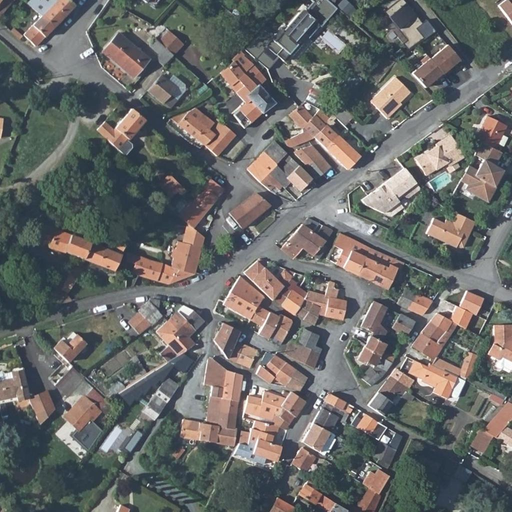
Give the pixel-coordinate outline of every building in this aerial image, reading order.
[(1,0),(0,2),(0,17),(13,0),(1,0)] [(39,0),(31,0),(28,4),(42,17),(44,14),(55,26),(75,5),(72,2),(73,0),(58,0),(57,1),(55,0),(41,0),(41,1),(39,0)] [(244,49),(246,51),(267,69),(277,58),(283,61),(305,35),(308,37),(337,9),(327,0),(309,0),(312,2),(287,35),(292,40),(288,44),(281,37),(274,42),(261,29),(244,49)] [(403,44),(409,51),(418,44),(424,39),(416,29),(422,24),(402,0),(398,0),(383,13),(407,41),(403,44)] [(511,0),(502,0),(497,4),(511,24),(511,0)] [(42,17),(24,36),(34,44),(36,46),(38,44),(55,26),(44,14),(42,17)] [(435,31),(426,20),(422,24),(416,29),(424,39),(435,31)] [(168,32),(158,42),(166,49),(172,55),(182,44),(168,32)] [(118,34),(103,50),(120,65),(119,66),(133,78),(148,59),(118,34)] [(155,39),(149,46),(160,56),(166,49),(158,42),(155,39)] [(443,76),(444,77),(451,72),(449,69),(459,61),(447,46),(430,60),(443,76)] [(242,47),(231,59),(232,60),(249,79),(235,92),(245,102),(245,103),(249,99),(260,112),(261,111),(262,112),(272,103),(256,85),(263,78),(252,63),(243,55),(246,51),(244,49),(242,47)] [(160,56),(156,60),(163,66),(172,55),(166,49),(160,56)] [(411,74),(424,88),(435,79),(437,82),(443,76),(430,60),(427,56),(420,62),(423,64),(411,74)] [(225,67),(218,74),(235,92),(249,79),(232,60),(225,67)] [(161,74),(147,90),(163,104),(164,103),(170,108),(177,100),(171,95),(176,88),(161,74)] [(398,107),(396,105),(399,102),(409,92),(395,77),(370,101),(386,118),(398,107)] [(204,84),(198,90),(202,95),(208,88),(204,84)] [(287,92),(276,100),(288,114),(299,105),(287,92)] [(245,102),(235,112),(231,114),(244,128),(260,112),(249,99),(245,103),(245,102)] [(299,105),(288,114),(301,130),(303,128),(306,131),(313,138),(324,126),(323,125),(314,117),(311,118),(299,105)] [(104,122),(97,130),(121,152),(130,142),(128,140),(144,120),(132,109),(114,130),(104,122)] [(178,116),(171,119),(204,144),(215,134),(214,133),(187,112),(178,116)] [(324,126),(313,138),(347,169),(359,157),(337,136),(336,137),(328,130),(334,123),(332,121),(335,118),(332,114),(323,125),(324,126)] [(487,116),(475,140),(480,142),(494,149),(505,125),(487,116)] [(279,121),(272,126),(283,141),(290,136),(279,121)] [(215,134),(204,144),(216,155),(235,135),(235,134),(225,125),(223,123),(214,133),(215,134)] [(306,131),(291,137),(296,145),(313,138),(306,131)] [(449,135),(434,144),(435,146),(414,159),(424,175),(443,163),(445,162),(447,165),(454,161),(462,156),(449,135)] [(290,136),(283,141),(285,145),(288,147),(292,147),(296,145),(291,137),(290,136)] [(275,142),(264,152),(274,163),(285,152),(275,142)] [(494,149),(480,142),(473,155),(482,160),(476,171),(467,166),(459,180),(466,185),(464,189),(486,202),(495,187),(493,187),(494,185),(492,184),(495,178),(497,179),(502,171),(493,166),(501,153),(494,149)] [(302,148),(301,149),(305,153),(312,161),(322,173),(329,167),(312,147),(309,150),(307,148),(306,147),(304,147),(302,148)] [(274,163),(264,152),(247,169),(265,186),(269,191),(274,186),(278,190),(282,186),(278,182),(267,172),(275,164),(274,163)] [(306,166),(305,167),(315,180),(322,173),(312,161),(306,166)] [(457,167),(454,161),(447,165),(445,162),(443,163),(448,172),(457,167)] [(275,164),(267,172),(278,182),(285,175),(275,164)] [(298,165),(286,177),(299,190),(310,179),(298,165)] [(420,188),(403,168),(383,183),(397,200),(401,196),(408,197),(420,188)] [(78,170),(71,180),(75,183),(82,173),(78,170)] [(170,175),(159,184),(171,197),(178,191),(182,195),(187,191),(170,175)] [(210,179),(204,186),(217,196),(223,188),(210,179)] [(397,200),(383,183),(360,199),(364,204),(390,216),(402,207),(397,200)] [(159,184),(149,192),(161,205),(171,197),(159,184)] [(204,186),(179,217),(188,224),(193,228),(217,196),(204,186)] [(229,214),(240,227),(270,205),(256,193),(229,214)] [(473,222),(455,213),(450,223),(444,219),(442,223),(431,218),(424,233),(454,247),(455,245),(461,248),(473,222)] [(308,218),(281,248),(293,258),(301,248),(312,233),(318,223),(308,218)] [(39,222),(27,239),(65,253),(66,252),(113,270),(120,257),(123,258),(124,255),(122,254),(122,253),(39,222)] [(182,243),(201,247),(204,237),(193,228),(188,224),(182,243)] [(312,233),(301,248),(312,257),(314,255),(318,258),(323,251),(323,250),(325,247),(322,245),(332,230),(323,225),(315,235),(312,233)] [(339,234),(332,247),(341,252),(335,264),(357,275),(369,248),(339,234)] [(132,273),(167,283),(194,275),(201,247),(182,243),(179,242),(176,249),(174,250),(172,256),(175,258),(172,267),(164,263),(138,255),(132,273)] [(369,248),(357,275),(369,280),(376,264),(387,269),(393,258),(369,248)] [(276,280),(257,261),(244,272),(272,299),(273,298),(283,286),(284,287),(287,284),(293,276),(284,270),(276,280)] [(78,267),(69,280),(74,283),(82,269),(78,267)] [(387,269),(380,286),(387,289),(395,273),(387,269)] [(293,276),(287,284),(290,286),(293,283),(295,284),(302,274),(296,273),(293,276)] [(222,302),(221,303),(251,320),(258,306),(257,306),(262,296),(239,276),(222,302)] [(326,307),(325,316),(343,319),(345,302),(335,299),(337,290),(333,289),(334,283),(328,282),(324,298),(319,297),(318,305),(326,307)] [(55,287),(48,299),(60,304),(76,299),(72,293),(67,294),(69,290),(61,285),(59,289),(55,287)] [(283,286),(273,298),(281,304),(290,291),(284,287),(283,286)] [(400,297),(396,304),(406,309),(413,294),(403,289),(400,297)] [(459,308),(478,314),(484,296),(465,290),(459,308)] [(290,291),(281,304),(294,314),(295,313),(303,301),(290,291)] [(413,294),(406,309),(422,315),(431,303),(432,302),(413,294)] [(151,298),(148,301),(158,311),(160,299),(151,298)] [(148,301),(138,311),(139,312),(150,324),(162,315),(158,311),(148,301)] [(303,301),(295,313),(304,318),(303,320),(314,325),(319,314),(320,312),(311,305),(310,306),(307,303),(303,301)] [(372,332),(370,335),(380,341),(388,328),(378,323),(386,308),(373,301),(360,327),(372,332)] [(184,306),(177,311),(184,318),(192,311),(184,306)] [(258,306),(251,320),(261,326),(268,312),(258,306)] [(177,311),(166,320),(184,340),(187,337),(195,329),(184,318),(177,311)] [(192,311),(184,318),(195,329),(203,321),(192,311)] [(415,322),(393,311),(385,325),(389,327),(406,336),(415,322)] [(150,324),(139,312),(128,322),(138,334),(150,324)] [(261,326),(257,333),(280,345),(291,323),(290,319),(280,314),(278,316),(268,312),(261,326)] [(436,313),(430,321),(445,331),(451,322),(436,313)] [(167,344),(157,352),(167,362),(181,353),(187,349),(194,344),(187,337),(184,340),(166,320),(155,329),(167,344)] [(420,334),(412,346),(433,358),(435,356),(439,349),(445,342),(439,338),(445,331),(430,321),(420,334)] [(226,358),(227,359),(234,341),(239,331),(222,323),(215,339),(226,358)] [(511,337),(510,337),(510,334),(510,325),(493,325),(492,325),(493,341),(491,344),(486,355),(497,361),(499,357),(511,363),(511,337)] [(303,328),(296,342),(312,349),(312,350),(319,354),(321,349),(314,346),(318,335),(303,328)] [(62,339),(53,348),(68,362),(86,342),(77,333),(67,344),(62,339)] [(370,335),(364,347),(378,355),(385,343),(380,341),(370,335)] [(312,349),(296,342),(291,339),(284,353),(287,356),(313,369),(319,354),(312,350),(312,349)] [(234,341),(227,359),(235,362),(243,344),(234,341)] [(385,343),(378,355),(392,362),(398,348),(385,342),(385,343)] [(243,344),(235,362),(249,368),(257,350),(243,344)] [(370,367),(360,377),(371,385),(384,374),(392,362),(378,355),(364,347),(357,359),(365,363),(366,361),(374,365),(372,368),(370,367)] [(167,362),(121,392),(129,404),(133,398),(135,400),(140,393),(142,396),(150,384),(152,387),(157,379),(160,382),(162,380),(164,381),(143,410),(155,418),(178,386),(170,380),(169,382),(163,378),(172,365),(183,373),(192,360),(181,353),(167,362)] [(435,359),(432,364),(443,370),(444,368),(458,375),(459,375),(465,378),(468,379),(477,356),(474,355),(473,357),(466,354),(461,369),(435,356),(433,358),(435,359)] [(268,373),(265,379),(270,382),(273,378),(285,363),(275,355),(263,369),(268,373)] [(511,363),(499,357),(497,361),(496,362),(494,363),(494,365),(496,367),(499,368),(502,367),(508,370),(511,368),(511,363)] [(212,359),(206,366),(202,385),(210,386),(204,424),(181,420),(178,439),(214,445),(221,400),(220,400),(225,370),(212,359)] [(432,391),(447,399),(449,394),(458,375),(444,368),(443,370),(432,364),(429,363),(428,366),(414,361),(409,371),(422,377),(420,380),(434,387),(432,391)] [(285,363),(273,378),(283,385),(295,369),(285,363)] [(49,377),(55,382),(68,369),(63,364),(49,377)] [(72,367),(55,386),(68,397),(85,379),(72,367)] [(0,372),(0,400),(18,396),(19,400),(30,398),(24,369),(12,372),(12,373),(6,374),(3,372),(0,372)] [(295,369),(283,385),(299,391),(307,378),(295,369)] [(395,369),(390,375),(409,387),(414,380),(395,369)] [(220,400),(221,400),(237,402),(238,402),(242,375),(225,370),(220,400)] [(369,405),(382,416),(392,402),(396,405),(403,395),(404,396),(407,391),(409,387),(390,375),(369,405)] [(458,375),(449,394),(454,396),(457,395),(465,378),(459,375),(458,375)] [(40,425),(55,410),(47,392),(30,398),(40,425)] [(247,396),(243,413),(272,420),(273,414),(278,415),(280,415),(281,413),(279,409),(280,407),(284,400),(264,392),(261,399),(247,396)] [(284,400),(280,407),(293,417),(305,402),(291,392),(284,400)] [(502,403),(505,399),(493,392),(490,397),(502,403)] [(329,394),(325,401),(348,415),(353,407),(329,394)] [(78,409),(68,419),(79,429),(89,419),(91,421),(100,411),(85,396),(75,407),(78,409)] [(221,400),(214,445),(233,448),(236,429),(234,429),(236,411),(237,402),(221,400)] [(325,401),(312,424),(329,433),(336,420),(344,425),(346,422),(345,421),(348,415),(325,401)] [(511,402),(510,402),(483,432),(494,439),(511,418),(511,402)] [(66,417),(68,419),(78,409),(75,407),(66,417)] [(280,415),(278,415),(278,417),(287,424),(288,424),(293,417),(280,407),(279,409),(281,413),(280,415)] [(284,430),(287,424),(278,417),(278,415),(273,414),(272,420),(270,426),(278,428),(284,430)] [(357,427),(378,441),(386,427),(365,414),(357,427)] [(89,419),(79,429),(81,431),(91,421),(89,419)] [(252,429),(249,431),(274,442),(278,428),(270,426),(254,421),(252,429)] [(312,424),(302,443),(318,452),(320,448),(325,451),(334,436),(329,433),(312,424)] [(498,435),(494,439),(511,448),(511,430),(507,427),(498,435)] [(249,431),(245,444),(253,447),(251,454),(256,456),(254,462),(273,468),(275,462),(277,456),(278,453),(280,447),(273,445),(274,442),(249,431)] [(396,450),(379,441),(371,456),(382,462),(381,465),(387,468),(396,450)] [(301,448),(291,464),(292,464),(308,474),(310,471),(308,470),(315,458),(301,448)] [(436,473),(440,464),(424,456),(420,465),(436,473)] [(467,481),(472,469),(450,459),(444,470),(467,481)] [(362,482),(370,469),(375,472),(377,468),(366,461),(355,478),(362,482)] [(370,472),(363,485),(378,494),(389,476),(379,469),(375,475),(370,472)] [(346,511),(304,485),(298,494),(313,504),(313,503),(328,511),(346,511)] [(264,492),(254,505),(256,506),(263,497),(273,503),(268,511),(291,511),(294,508),(290,506),(264,492)] [(369,508),(374,510),(379,499),(375,497),(369,508)]
